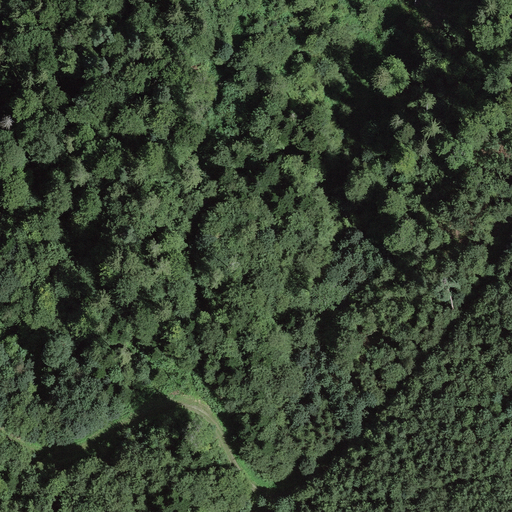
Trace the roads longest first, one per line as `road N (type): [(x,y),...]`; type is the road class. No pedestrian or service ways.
road 1 (track): [(0,434),(50,455),(79,449),(161,405),(200,407),(255,490),(316,509),(370,506),(511,475)]
road 2 (track): [(511,230),(487,290),(407,385),(340,456),(273,497)]
